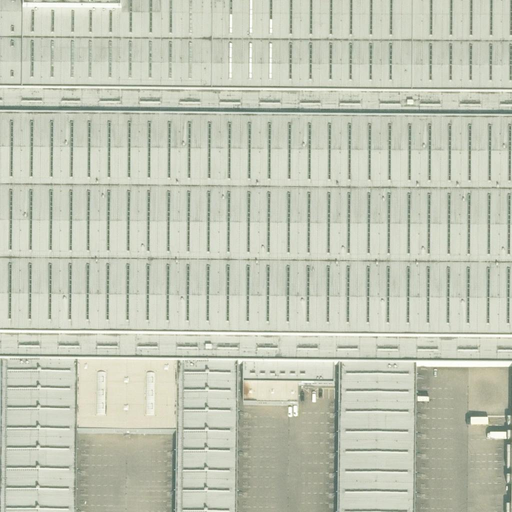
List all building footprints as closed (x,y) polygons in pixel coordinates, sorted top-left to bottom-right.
[(511,0),(0,0),(0,362),(77,364),(177,365),(239,365),(243,366),(243,385),(243,405),(298,406),(298,386),(334,386),(335,366),(339,366),(417,367),(511,368),(511,0)] [(77,364),(0,362),(0,511),(75,511),(76,434),(77,364)] [(177,365),(77,364),(76,434),(177,435),(177,365)] [(237,511),(239,365),(177,365),(177,435),(175,511),(237,511)] [(415,511),(417,367),(339,366),(337,511),(415,511)]
